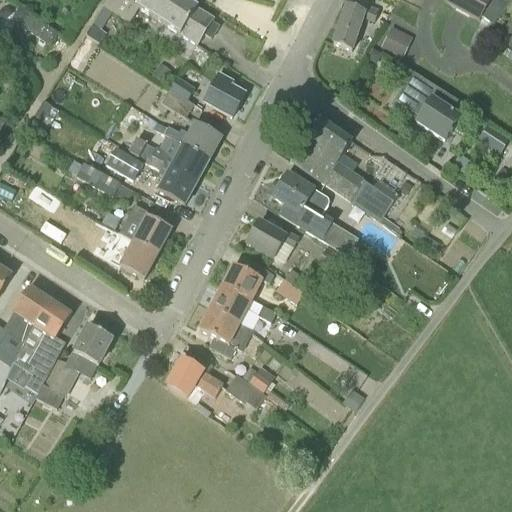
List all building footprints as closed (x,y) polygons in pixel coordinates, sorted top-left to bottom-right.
[(107,0),(102,9),(112,15),(129,26),(138,12),(144,0),(107,0)] [(144,0),(138,12),(172,34),(196,49),(203,37),(210,42),(218,30),(211,25),(212,22),(189,7),(177,0),(144,0)] [(494,2),(491,0),(448,0),(444,7),(479,27),(483,23),(494,2)] [(483,23),(491,28),(509,5),(501,0),(495,0),(494,2),(483,23)] [(350,54),(361,22),(373,26),(377,15),(365,11),(364,15),(346,9),(332,47),(350,54)] [(49,48),(58,36),(28,15),(20,28),(20,29),(49,48)] [(511,19),(499,37),(511,46),(511,19)] [(105,36),(100,33),(92,27),(85,39),(93,44),(98,47),(105,36)] [(380,52),(400,64),(412,43),(391,31),(380,52)] [(203,106),(231,121),(244,98),(230,90),(232,87),(218,79),(203,106)] [(169,93),(186,104),(194,93),(176,81),(169,93)] [(423,81),(405,109),(420,119),(415,126),(444,145),(444,144),(444,145),(459,122),(459,121),(448,114),(456,103),(423,81)] [(184,123),(192,108),(186,104),(169,93),(160,108),(184,123)] [(27,132),(35,137),(51,111),(43,106),(27,132)] [(351,144),(319,122),(290,164),(322,187),(379,226),(385,217),(381,215),(395,193),(378,182),(372,190),(336,165),(351,144)] [(152,132),(162,138),(166,130),(156,124),(152,132)] [(179,137),(166,130),(162,138),(165,140),(208,164),(220,141),(193,126),(187,137),(181,133),(179,137)] [(487,129),(478,143),(499,158),(508,143),(487,129)] [(197,185),(208,164),(165,140),(157,154),(135,141),(129,151),(127,155),(147,166),(151,159),(197,185)] [(132,185),(143,168),(116,151),(105,169),(132,185)] [(197,185),(151,159),(147,166),(146,168),(159,175),(162,171),(167,174),(156,192),(184,208),(197,185)] [(112,201),(120,187),(83,168),(76,181),(112,201)] [(286,176),(271,200),(284,208),(278,217),(296,229),(296,230),(327,249),(346,263),(358,243),(350,237),(326,222),(324,224),(312,217),(322,199),(314,194),(286,176)] [(119,237),(157,257),(170,232),(146,219),(147,216),(134,209),(119,237)] [(245,247),(273,263),(280,267),(289,251),(292,252),(298,242),(283,234),(281,238),(258,225),(245,247)] [(157,257),(119,237),(105,262),(143,282),(157,257)] [(316,267),(348,287),(358,274),(356,273),(357,272),(346,263),(327,249),(316,267)] [(221,290),(252,305),(262,285),(269,288),(273,280),(263,272),(251,266),(247,276),(232,268),(221,290)] [(0,270),(0,294),(12,279),(0,270)] [(290,288),(303,297),(309,290),(295,280),(290,288)] [(304,298),(303,297),(290,288),(283,283),(275,294),(296,309),(304,298)] [(6,337),(20,346),(32,329),(49,304),(28,290),(12,316),(12,318),(2,334),(6,337)] [(209,312),(240,328),(252,305),(221,290),(209,312)] [(32,329),(20,346),(11,367),(31,379),(25,389),(37,397),(41,390),(56,362),(65,348),(55,341),(70,318),(49,304),(32,329)] [(256,320),(270,327),(276,317),(261,310),(256,320)] [(240,328),(209,312),(198,334),(213,341),(209,351),(231,362),(235,353),(241,356),(252,334),(240,328)] [(56,362),(41,390),(64,403),(78,376),(89,382),(97,370),(97,369),(111,342),(88,329),(67,369),(56,362)] [(167,389),(197,406),(203,396),(214,402),(223,387),(181,364),(167,389)] [(271,386),(256,375),(249,371),(241,381),(248,386),(248,387),(262,398),(268,390),(271,386)] [(253,416),(265,400),(248,387),(236,378),(224,394),(243,408),(242,409),(253,416)] [(107,411),(96,428),(106,434),(118,417),(107,411)]
